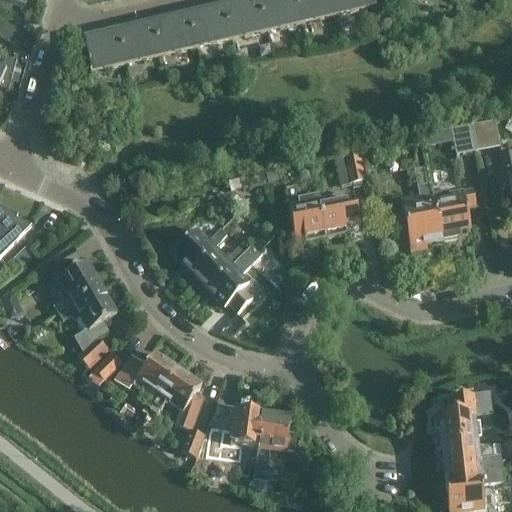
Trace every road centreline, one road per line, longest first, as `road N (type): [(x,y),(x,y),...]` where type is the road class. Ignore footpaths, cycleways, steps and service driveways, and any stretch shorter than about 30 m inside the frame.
road 1 (residential): [(511,295),(431,310),(402,308),(365,287),(335,288),(310,310),(287,361),(233,362),(168,319),(99,219),(8,171)]
road 2 (residential): [(8,171),(59,16)]
road 3 (residential): [(59,16),(81,21),(177,0)]
